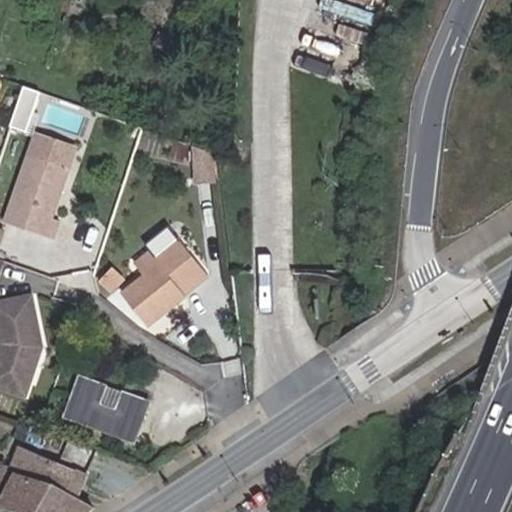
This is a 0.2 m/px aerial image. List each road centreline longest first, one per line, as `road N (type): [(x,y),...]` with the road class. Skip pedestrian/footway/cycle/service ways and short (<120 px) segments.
road 1 (unknown): [(336,0),(300,114),(295,286),(316,403)]
road 2 (secondary): [(447,314),(168,499)]
road 3 (motorway): [(473,0),(437,94),(417,237),(424,275),(447,314)]
